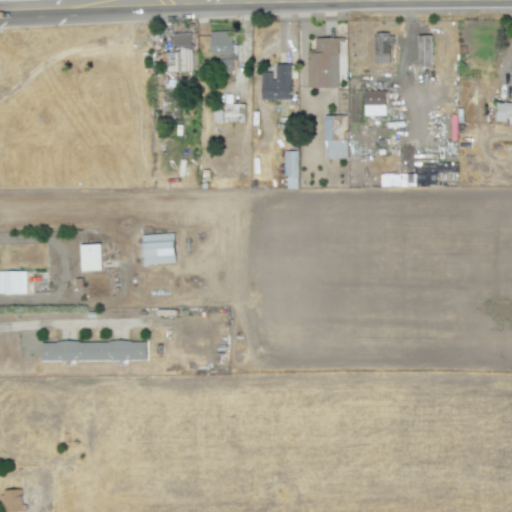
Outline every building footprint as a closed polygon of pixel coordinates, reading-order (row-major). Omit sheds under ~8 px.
[(209,30),(234,30),(234,55),(208,54),(209,30)] [(163,74),(162,51),(173,50),(174,35),(179,35),(179,31),(192,32),(193,72),(179,71),(179,74),(163,74)] [(375,63),(374,32),(391,32),(391,34),(396,34),(396,45),(391,44),(391,63),(375,63)] [(430,35),(417,36),(418,67),(431,67),(430,35)] [(315,37),(346,37),(346,42),(338,42),(339,88),(307,88),(307,52),(315,52),(315,37)] [(219,71),(218,58),(233,57),(234,70),(219,71)] [(275,62),(292,62),(292,102),(259,101),(260,70),(272,70),(273,79),(275,79),(275,62)] [(363,90),(386,89),(387,114),(377,114),(376,107),(365,107),(363,90)] [(224,121),(224,103),(234,103),(234,93),(245,93),(246,121),(224,121)] [(496,119),(496,102),(511,102),(511,122),(509,122),(509,120),(496,119)] [(223,122),(207,122),(206,109),(223,109),(223,122)] [(326,158),(325,115),(347,114),(350,159),(326,158)] [(286,180),(297,180),(296,151),(285,151),(286,180)] [(313,189),(313,179),(349,179),(349,189),(313,189)] [(144,264),(141,233),(175,232),(178,263),(144,264)] [(82,271),(80,243),(103,242),(105,270),(82,271)] [(0,293),(0,271),(51,271),(52,294),(0,293)] [(40,342),(40,361),(146,360),(146,341),(40,342)] [(0,511),(0,489),(22,489),(22,503),(27,503),(27,511),(0,511)]
